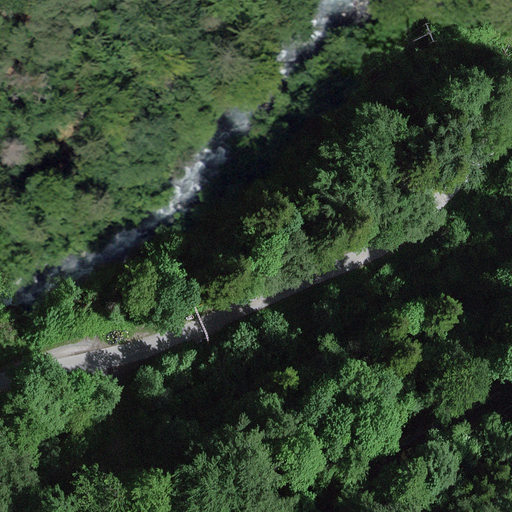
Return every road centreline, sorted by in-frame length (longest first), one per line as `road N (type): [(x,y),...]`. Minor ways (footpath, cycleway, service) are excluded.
road 1 (unclassified): [(0,379),(170,329),(386,240),(417,219),(511,115)]
road 2 (track): [(0,425),(100,392),(124,361),(127,342)]
